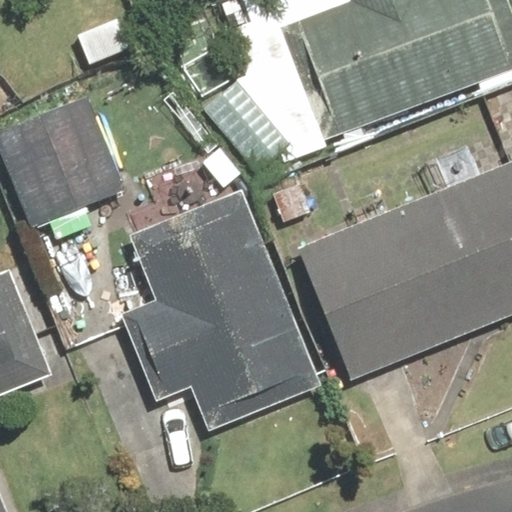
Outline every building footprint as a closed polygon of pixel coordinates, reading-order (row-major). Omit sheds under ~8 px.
[(511,0),(345,0),(304,15),(346,128),(511,65),(511,0)] [(212,109),(262,167),(297,136),(247,79),(212,109)] [(88,93),(0,128),(0,153),(30,228),(127,189),(88,93)] [(359,368),(511,310),(511,165),(311,242),(359,368)] [(335,381),(259,184),(134,232),(159,297),(129,309),(165,400),(204,385),(220,426),(335,381)] [(15,269),(0,275),(0,511),(22,511),(0,457),(0,401),(60,378),(15,269)]
